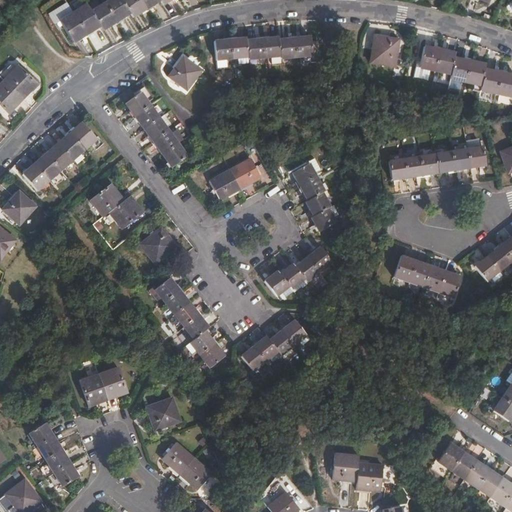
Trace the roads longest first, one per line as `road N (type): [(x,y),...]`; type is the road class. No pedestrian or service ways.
road 1 (residential): [(79,88),(192,22),(304,4),(353,8)]
road 2 (residential): [(505,201),(460,248),(400,232),(401,199),(479,191)]
road 3 (residential): [(79,88),(201,238)]
road 4 (residential): [(102,484),(100,438),(121,429),(135,466),(173,494),(161,511)]
road 5 (residential): [(353,8),(444,21),(511,45)]
road 6 (residential): [(231,228),(276,213),(307,225),(253,274)]
road 7 (residential): [(268,309),(239,328),(197,275),(201,238)]
